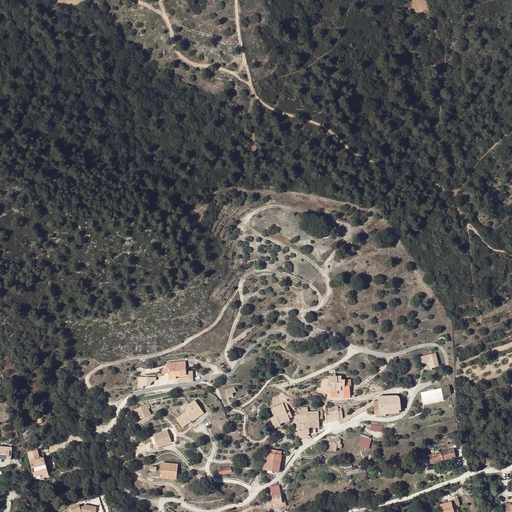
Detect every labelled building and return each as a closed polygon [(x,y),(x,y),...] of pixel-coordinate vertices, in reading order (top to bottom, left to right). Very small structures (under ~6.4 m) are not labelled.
[(248,262),(255,259),(262,257),(262,255),(261,254),(261,253),(260,252),(259,251),(258,251),(256,250),(255,250),(254,250),(252,250),(251,251),(250,251),(249,252),(248,253),(248,254),(247,255),(247,257),(247,258),(247,259),(247,260),(248,262)] [(438,366),(435,353),(420,357),(422,363),(425,363),(426,362),(429,364),(429,365),(429,368),(438,366)] [(193,382),(192,371),(188,371),(186,371),(186,368),(185,362),(167,363),(166,365),(166,368),(168,368),(168,369),(170,369),(170,373),(168,373),(169,377),(169,379),(176,378),(176,376),(178,376),(178,378),(179,383),(193,382)] [(351,386),(351,380),(345,380),(345,381),(341,381),(341,377),(328,377),(328,380),(327,380),(326,380),(325,380),(324,380),(323,381),(322,381),(321,382),(321,383),(320,385),(320,386),(320,387),(321,388),(321,389),(322,390),(323,391),(324,391),(325,392),(326,392),(329,392),(330,399),(349,398),(349,386),(351,386)] [(444,401),(441,389),(420,394),(422,406),(444,401)] [(378,396),(378,401),(380,402),(381,410),(375,410),(376,415),(399,413),(399,410),(401,410),(400,402),(400,401),(400,399),(400,398),(399,397),(398,396),(397,396),(378,396)] [(199,398),(195,401),(200,408),(204,405),(199,398)] [(191,414),(200,408),(195,401),(185,408),(187,411),(182,415),(182,416),(179,418),(183,423),(186,421),(189,419),(190,421),(190,422),(195,419),(191,414)] [(292,417),(287,403),(271,409),(274,417),(272,418),(271,419),(274,428),(281,425),(280,424),(290,420),(289,418),(292,417)] [(151,415),(146,405),(136,410),(141,420),(151,415)] [(327,416),(328,420),(330,420),(331,420),(332,421),(333,421),(334,421),(335,420),(336,420),(336,419),(337,418),(343,417),(342,410),(342,409),(341,409),(341,408),(340,408),(339,408),(338,408),(338,406),(329,407),(330,415),(327,416)] [(298,415),(303,437),(308,436),(308,435),(310,434),(308,428),(309,428),(309,426),(309,420),(309,421),(310,422),(311,422),(311,423),(313,423),(314,423),(315,423),(316,423),(317,422),(317,421),(318,421),(319,420),(319,418),(323,418),(323,409),(318,410),(318,412),(308,412),(308,410),(299,410),(300,415),(298,415)] [(168,431),(153,435),(158,447),(172,443),(168,431)] [(360,435),(358,446),(369,449),(372,438),(360,435)] [(326,438),(327,440),(329,440),(329,444),(337,444),(337,445),(333,445),(333,448),(331,447),(330,451),(337,451),(337,448),(342,448),(342,444),(341,445),(341,440),(336,440),(336,437),(331,437),(330,437),(327,437),(326,438)] [(11,448),(0,446),(0,458),(1,458),(11,459),(11,448)] [(40,459),(37,449),(28,452),(34,476),(43,474),(44,477),(49,476),(44,457),(40,459)] [(267,452),(264,470),(279,473),(282,456),(284,456),(285,452),(270,449),(270,453),(267,452)] [(454,449),(440,451),(443,459),(456,457),(454,449)] [(440,451),(439,452),(436,453),(427,457),(430,465),(443,459),(440,451)] [(57,468),(54,458),(47,460),(49,470),(57,468)] [(176,479),(177,464),(162,463),(161,477),(176,479)] [(320,474),(315,465),(309,469),(314,477),(320,474)] [(282,503),(279,486),(271,487),(273,504),(282,503)] [(441,511),(457,511),(457,507),(460,506),(458,498),(451,500),(451,502),(439,504),(441,511)] [(501,504),(502,511),(511,511),(511,505),(511,506),(511,503),(501,504)]
